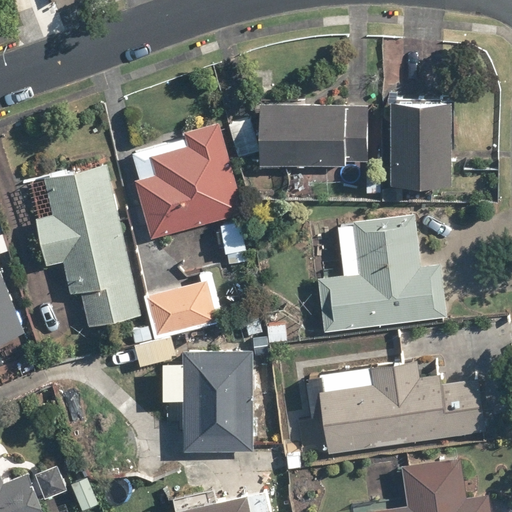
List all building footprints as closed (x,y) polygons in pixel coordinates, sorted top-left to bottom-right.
[(382,196),(403,196),(403,184),(449,186),(453,100),(386,97),(382,196)] [(254,114),(248,116),(227,121),(235,156),(254,152),(254,164),(366,166),(367,102),(255,101),(254,114)] [(185,142),(127,159),(149,237),(242,211),(216,120),(181,130),(185,142)] [(68,294),(77,291),(85,325),(139,313),(105,162),(41,177),(49,212),(30,216),(40,263),(60,259),(68,294)] [(337,222),(343,273),(315,276),(322,331),(446,316),(440,261),(422,264),(416,212),(337,222)] [(143,293),(145,301),(150,322),(154,335),(169,331),(216,319),(206,277),(143,293)] [(0,340),(20,332),(0,283),(0,340)] [(283,319),(265,322),(268,345),(287,342),(283,319)] [(169,331),(154,335),(131,341),(137,364),(175,354),(169,331)] [(179,347),(179,362),(159,362),(158,399),(178,399),(177,450),(250,451),(252,348),(179,347)] [(479,376),(440,381),(437,357),(305,373),(310,421),(323,419),(326,450),(485,431),(479,376)] [(402,463),(406,500),(365,505),(366,511),(489,511),(487,491),(460,494),(456,457),(402,463)] [(58,461),(32,471),(42,498),(69,488),(58,461)] [(42,511),(27,473),(3,482),(0,473),(0,511),(42,511)] [(270,511),(265,488),(245,493),(163,511),(270,511)]
